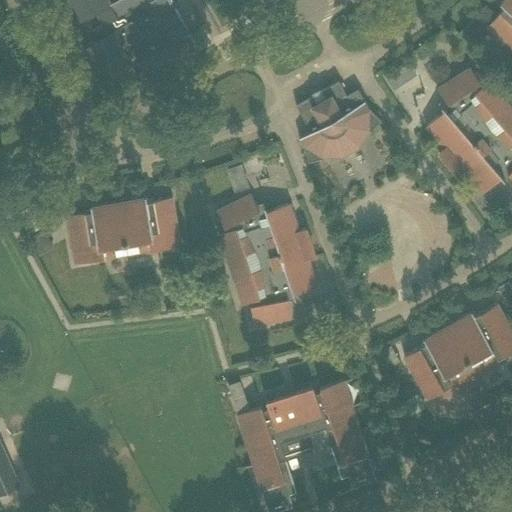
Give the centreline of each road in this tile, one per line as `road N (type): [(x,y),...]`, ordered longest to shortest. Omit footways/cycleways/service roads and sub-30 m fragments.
road 1 (residential): [(279,108),(360,322),(495,253)]
road 2 (residential): [(495,253),(347,64)]
road 3 (residential): [(93,139),(149,157),(279,108)]
road 4 (residential): [(93,139),(253,49)]
road 5 (residential): [(511,431),(348,511)]
road 6 (residential): [(93,139),(25,0)]
road 7 (residential): [(347,64),(449,0)]
